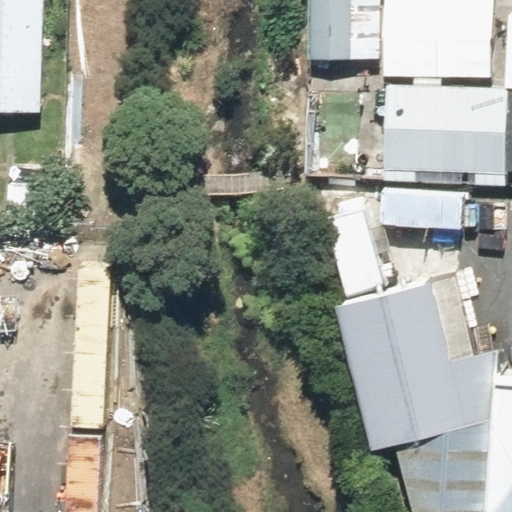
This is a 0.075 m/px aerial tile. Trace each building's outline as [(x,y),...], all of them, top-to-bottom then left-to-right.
[(0,0),(0,111),(42,112),(44,0),(0,0)] [(365,104),(365,86),(380,87),(381,36),(367,36),(368,17),(321,15),(318,102),(365,104)] [(511,89),(392,83),(387,180),(507,187),(508,165),(511,165),(511,89)] [(54,168),(8,169),(9,220),(54,219),(54,168)] [(511,511),(511,368),(487,367),(459,270),(342,296),(379,439),(406,433),(426,511),(511,511)]
